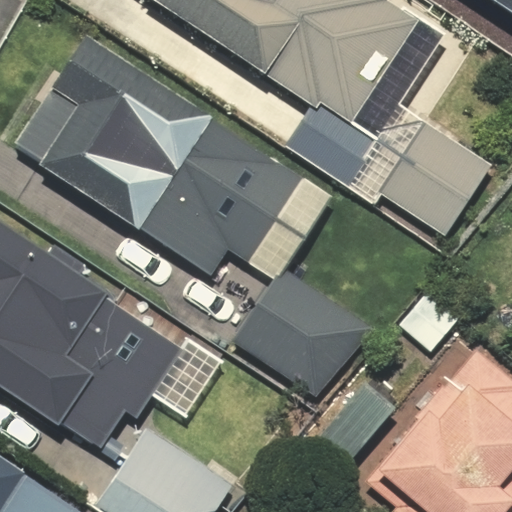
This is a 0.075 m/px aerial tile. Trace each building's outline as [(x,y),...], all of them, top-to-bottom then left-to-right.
[(152,0),(316,105),(322,95),(360,119),(366,109),(391,125),(452,31),(402,0),(152,0)] [(21,140),(218,271),(236,245),(281,275),(339,188),(97,27),(21,140)] [(501,159),(434,115),(382,194),(451,234),(501,159)] [(232,354),(0,202),(0,381),(105,450),(133,407),(144,414),(159,390),(193,412),(232,354)] [(382,318),(294,263),(247,338),(330,390),(382,318)] [(411,399),(425,411),(387,456),(454,511),(511,511),(511,367),(481,342),(454,376),(440,364),(411,399)] [(404,403),(375,375),(306,447),(335,474),(404,403)] [(223,511),(243,479),(147,422),(100,500),(120,511),(223,511)] [(0,511),(105,511),(106,510),(0,440),(0,511)]
